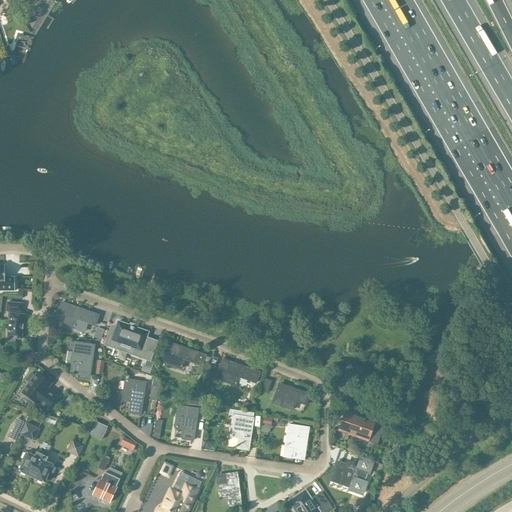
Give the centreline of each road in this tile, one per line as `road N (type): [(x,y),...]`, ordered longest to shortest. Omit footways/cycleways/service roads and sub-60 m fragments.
road 1 (residential): [(48,286),(317,385),(322,458),(305,470)]
road 2 (motorway): [(393,0),(511,206)]
road 3 (residential): [(156,449),(42,359),(48,286)]
